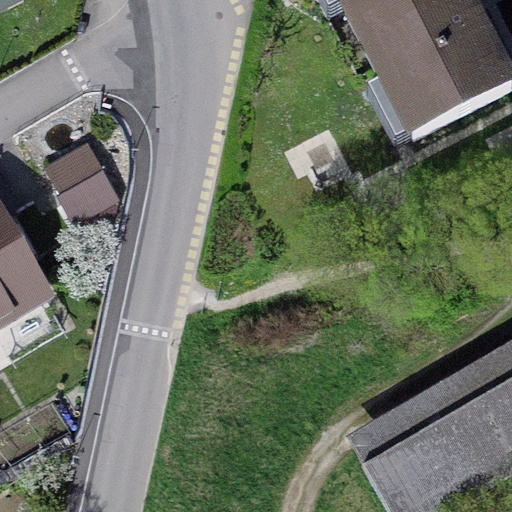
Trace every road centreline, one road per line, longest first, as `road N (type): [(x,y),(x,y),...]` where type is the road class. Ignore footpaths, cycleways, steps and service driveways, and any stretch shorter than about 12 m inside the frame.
road 1 (residential): [(186,5),(184,159),(107,511)]
road 2 (track): [(511,318),(374,400),(315,467),(297,511)]
road 3 (residential): [(186,5),(132,54),(0,130)]
